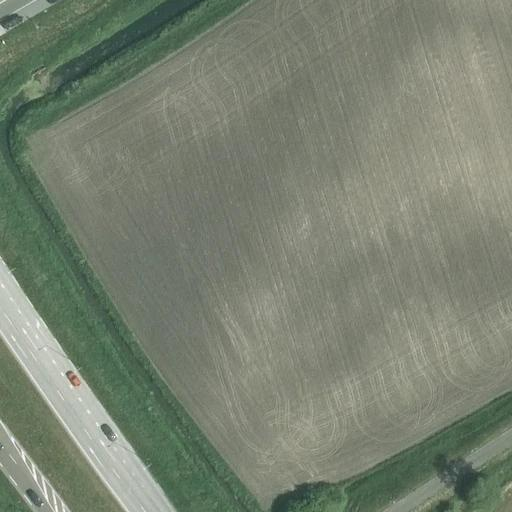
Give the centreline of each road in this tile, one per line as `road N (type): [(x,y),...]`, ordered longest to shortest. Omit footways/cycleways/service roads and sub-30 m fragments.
road 1 (secondary): [(146,511),(0,304)]
road 2 (unclassified): [(397,511),(511,437)]
